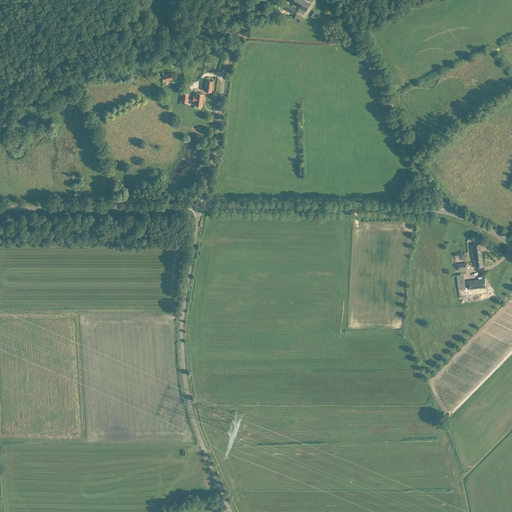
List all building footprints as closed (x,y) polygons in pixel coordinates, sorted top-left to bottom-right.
[(305,0),(303,0),(299,6),(300,7),(298,10),(304,14),(310,3),(305,0)] [(288,13),(291,10),(284,4),(281,7),(288,13)] [(293,18),(302,23),(305,18),(297,13),(293,18)] [(161,75),(163,82),(172,79),(170,72),(161,75)] [(204,91),(211,91),(213,81),(206,80),(204,91)] [(180,102),(188,103),(189,93),(182,92),(180,102)] [(192,101),(192,104),(194,104),(194,105),(202,106),(203,94),(196,93),(194,93),(193,95),(192,101)] [(474,259),(475,268),(483,267),(480,243),(471,244),(473,259),(474,259)] [(456,264),(457,270),(468,269),(467,262),(456,264)] [(467,280),(468,289),(486,287),(485,278),(467,280)]
